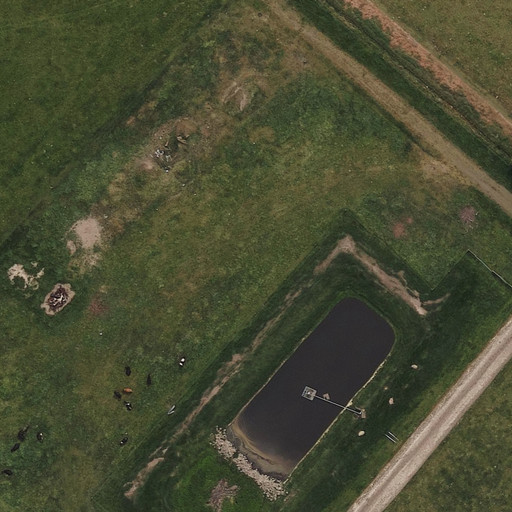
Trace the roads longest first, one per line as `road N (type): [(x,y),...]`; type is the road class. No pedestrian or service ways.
road 1 (unclassified): [(283,7),(511,204)]
road 2 (unclassified): [(361,511),(511,331)]
